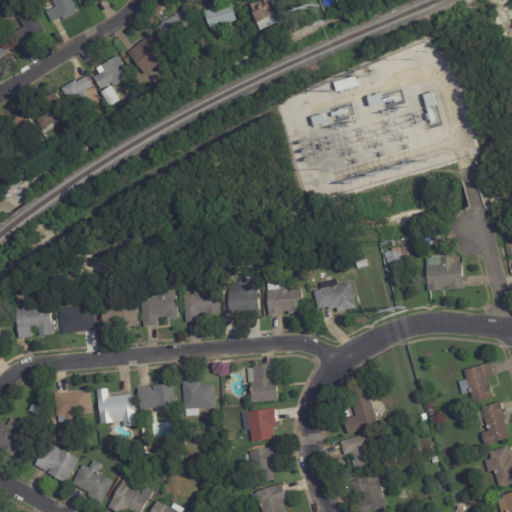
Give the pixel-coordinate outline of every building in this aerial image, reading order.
[(47,0),(53,0),(57,6),(52,9),(47,0)] [(60,22),(55,24),(49,13),(59,7),(54,0),(74,0),(82,13),(67,22),(65,19),(60,22)] [(275,0),(277,3),(278,3),(282,12),(261,22),(253,5),(263,0),(275,0)] [(212,28),(207,9),(213,8),(212,6),(221,4),(221,6),(235,2),(240,20),(212,28)] [(27,40),(22,43),(17,33),(27,28),(21,16),(35,9),(47,33),(33,40),(32,37),(27,40)] [(170,33),(164,22),(187,9),(196,25),(173,38),(170,33)] [(240,28),(248,26),(250,32),(242,34),(240,28)] [(0,61),(0,34),(12,53),(0,61)] [(130,52),(151,36),(168,59),(147,75),(130,52)] [(204,39),(210,36),(215,47),(209,50),(204,39)] [(99,78),(97,75),(103,72),(100,67),(121,55),(132,75),(116,85),(115,82),(104,88),(99,78)] [(96,99),(78,110),(65,88),(79,79),(80,81),(90,75),(102,95),(96,99)] [(332,91),(330,81),(353,75),(355,85),(332,91)] [(106,91),(116,85),(125,99),(115,105),(106,91)] [(119,102),(112,87),(101,91),(108,106),(119,102)] [(434,102),(424,105),(421,93),(431,90),(434,102)] [(41,119),(50,113),(43,102),(58,92),(72,113),(48,129),(41,119)] [(366,95),(377,92),(380,101),(368,105),(366,95)] [(18,129),(14,122),(28,112),(41,131),(27,141),(18,129)] [(308,116),(321,112),(324,120),(311,124),(308,116)] [(390,251),(397,249),(404,248),(408,263),(393,267),(393,264),(387,266),(384,253),(390,251)] [(454,263),(454,265),(462,264),(464,290),(428,293),(425,259),(442,258),(442,260),(453,259),(454,263)] [(259,316),(250,316),(250,312),(233,312),(233,293),(251,293),(251,279),(262,279),(263,316),(259,316)] [(340,282),(341,286),(353,283),(359,308),(340,312),(339,308),(332,310),(331,307),(320,309),(316,291),(323,289),(322,283),(340,279),(340,282)] [(290,311),(285,311),(285,314),(271,315),(268,283),(287,281),(288,288),(305,287),(307,312),(291,313),(290,311)] [(10,285),(18,282),(21,290),(13,293),(10,285)] [(210,312),(204,313),(204,321),(189,322),(187,296),(198,294),(197,286),(206,285),(207,293),(222,292),(224,313),(211,314),(211,312),(210,312)] [(170,318),(169,316),(161,317),(161,326),(146,327),(144,300),(154,299),(153,291),(176,290),(176,296),(180,296),(181,317),(170,318)] [(100,329),(100,330),(64,333),(62,308),(82,306),(81,299),(95,297),(96,304),(98,304),(100,329)] [(116,326),(107,327),(105,305),(115,304),(115,300),(139,298),(142,325),(118,328),(118,326),(116,326)] [(45,336),(42,336),(42,328),(36,328),(36,337),(21,338),(19,310),(25,310),(24,303),(38,302),(39,308),(54,307),(56,335),(45,336)] [(0,344),(0,328),(8,339),(0,344)] [(494,363),(498,375),(490,377),(492,385),(494,384),(498,398),(477,404),(473,392),(466,394),(462,382),(469,380),(466,371),(494,362),(494,363)] [(275,383),(277,400),(250,402),(248,382),(246,382),(245,367),(251,367),(251,365),(274,363),(275,383)] [(201,409),(187,409),(186,381),(205,380),(205,385),(217,384),(219,408),(201,409)] [(153,410),(153,406),(138,408),(135,386),(148,385),(149,388),(151,388),(151,384),(171,381),(174,407),(153,410)] [(106,394),(129,392),(133,424),(121,425),(120,420),(98,422),(94,388),(105,387),(106,394)] [(72,413),(54,415),(51,393),(86,389),(89,411),(72,413)] [(43,395),(50,395),(51,403),(44,404),(43,395)] [(376,408),(381,425),(351,434),(347,419),(359,416),(355,401),(373,395),(376,408)] [(504,403),(507,416),(505,417),(511,439),(488,447),(484,434),(491,432),(484,409),(503,403),(504,403)] [(429,405),(434,404),(437,414),(432,416),(429,405)] [(35,405),(48,412),(44,418),(32,411),(35,405)] [(280,410),(281,426),(277,427),(278,439),(255,442),(254,430),(247,431),(245,412),(280,409),(280,410)] [(237,423),(237,426),(229,427),(228,413),(237,412),(237,423)] [(36,416),(42,419),(39,425),(33,422),(36,416)] [(10,453),(2,448),(3,447),(0,445),(0,428),(4,421),(10,425),(14,418),(26,425),(22,432),(38,441),(27,460),(19,455),(18,457),(10,453)] [(348,453),(344,441),(370,434),(380,468),(359,473),(356,461),(358,461),(356,453),(348,455),(348,453)] [(81,459),(68,482),(50,472),(51,472),(38,464),(50,442),(81,459)] [(282,447),(285,464),(276,466),(278,480),(258,483),(253,451),(281,446),(282,447)] [(510,448),(511,454),(511,485),(502,488),(498,474),(500,473),(499,470),(490,472),(487,461),(494,459),(492,452),(510,447),(510,448)] [(444,453),(453,450),(454,456),(445,458),(444,453)] [(454,461),(463,458),(465,467),(457,470),(454,461)] [(92,493),(76,483),(87,464),(93,468),(98,460),(106,465),(101,473),(117,481),(104,503),(91,496),(93,493),(92,493)] [(382,478),(390,507),(373,511),(363,511),(360,501),(367,499),(365,493),(360,494),(356,481),(381,474),(382,478)] [(137,511),(132,509),(130,511),(120,511),(112,507),(129,476),(146,486),(143,492),(145,494),(149,488),(157,492),(146,511),(137,511)] [(288,484),(293,501),(287,502),(289,511),(266,511),(264,504),(257,506),(254,494),(288,484)] [(511,511),(503,511),(499,498),(511,494),(511,511)] [(153,511),(160,500),(171,506),(174,507),(176,502),(187,508),(185,511),(153,511)]
